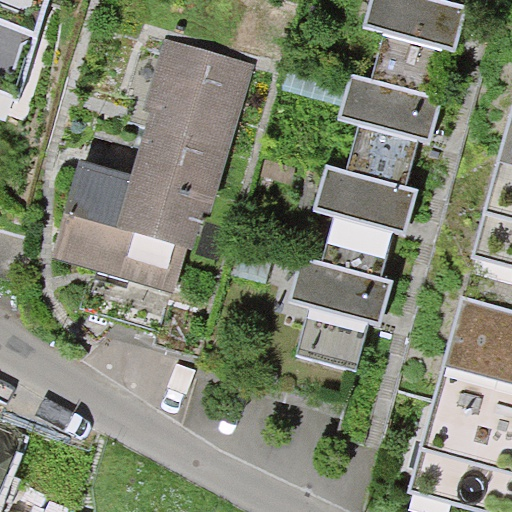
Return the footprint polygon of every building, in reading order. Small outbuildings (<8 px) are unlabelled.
[(0,0),(0,128),(46,0),(0,0)] [(446,55),(455,58),(468,12),(425,0),(308,0),(292,61),(433,101),(446,55)] [(212,216),(255,68),(169,43),(149,112),(157,114),(137,184),(85,169),(56,265),(92,275),(81,308),(164,332),(188,249),(196,251),(206,215),(212,216)] [(443,104),(433,101),(292,61),(265,153),(407,192),(420,146),(431,149),(443,104)] [(511,119),(498,172),(511,175),(511,119)] [(419,196),(407,192),(265,153),(241,244),(381,285),(394,238),(406,241),(419,196)] [(511,175),(498,172),(463,300),(511,313),(511,175)] [(392,288),(381,285),(241,244),(209,350),(351,392),(369,329),(379,331),(392,288)] [(511,313),(463,300),(442,375),(511,394),(511,313)] [(511,511),(511,394),(442,375),(409,497),(473,511),(511,511)] [(0,491),(16,453),(0,446),(0,491)]
